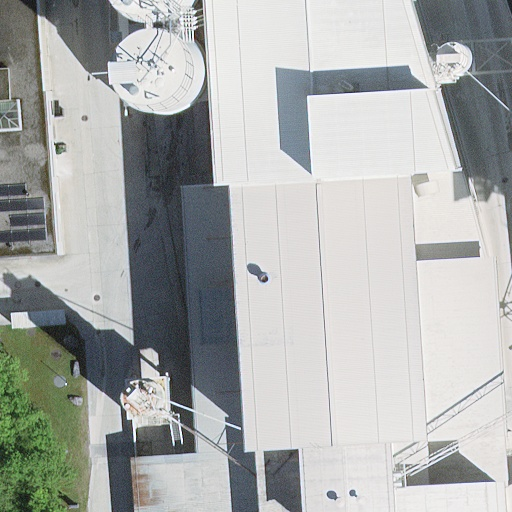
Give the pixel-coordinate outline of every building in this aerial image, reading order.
[(0,0),(0,260),(64,256),(45,0),(0,0)] [(417,0),(122,0),(129,105),(230,99),(236,186),(253,184),(270,454),(172,460),(138,462),(141,511),(505,511),(490,256),(439,78),(430,44),(417,0)] [(439,78),(511,74),(511,39),(430,44),(439,78)] [(172,460),(270,454),(253,184),(236,186),(186,189),(201,434),(170,436),(172,460)] [(14,320),(15,328),(68,324),(67,317),(14,320)] [(135,423),(175,421),(171,373),(132,376),(135,423)]
